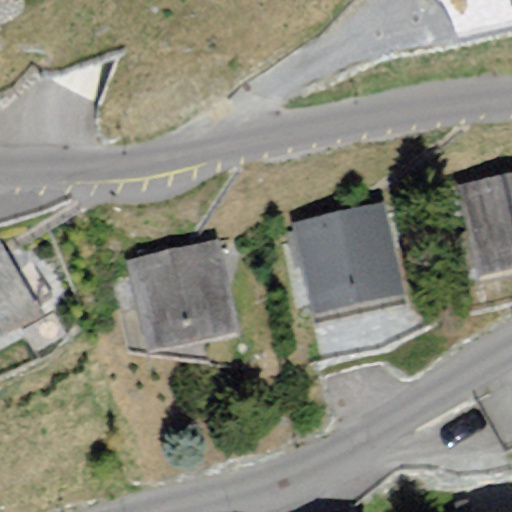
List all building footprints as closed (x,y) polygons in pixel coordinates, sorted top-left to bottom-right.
[(511,177),(439,191),(456,282),(511,271),(511,177)] [(369,211),(278,227),(293,314),(385,298),(369,211)] [(192,246),(109,262),(125,342),(208,326),(192,246)] [(0,291),(0,326),(13,320),(0,291)] [(511,381),(484,396),(511,448),(511,381)]
